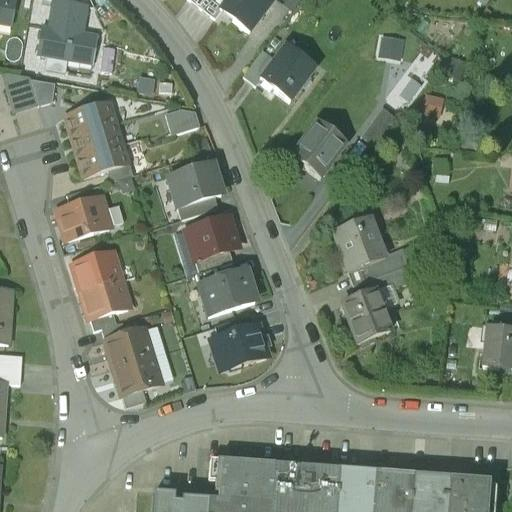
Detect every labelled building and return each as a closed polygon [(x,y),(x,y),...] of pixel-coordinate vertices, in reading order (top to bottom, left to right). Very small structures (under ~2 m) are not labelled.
[(0,0),(0,22),(11,24),(14,3),(0,1),(0,0)] [(217,0),(186,0),(186,1),(205,16),(217,0)] [(270,0),(228,0),(218,13),(220,15),(221,13),(232,23),(231,24),(246,36),(273,2),(270,0)] [(63,8),(55,6),(55,5),(53,5),(48,38),(41,37),(42,31),(40,31),(36,59),(67,63),(67,59),(92,63),(95,40),(79,38),(84,9),(65,7),(64,7),(63,8)] [(314,71),(285,49),(273,65),(259,83),(260,84),(261,85),(262,84),(273,92),(272,93),(288,105),(314,71)] [(260,56),(241,81),(255,91),(260,84),(259,83),(273,65),(260,56)] [(53,89),(29,86),(37,112),(50,108),(53,89)] [(425,115),(441,120),(448,102),(431,96),(425,115)] [(361,135),(379,151),(403,123),(385,108),(361,135)] [(107,110),(64,123),(70,142),(113,129),(107,110)] [(180,113),(164,118),(171,139),(198,130),(194,115),(180,113)] [(316,126),(290,160),(292,161),(292,160),(304,169),(303,170),(319,182),(345,148),(316,126)] [(113,129),(70,142),(76,162),(119,149),(113,129)] [(119,149),(76,162),(82,182),(106,175),(126,169),(120,148),(119,149)] [(126,169),(106,175),(109,186),(132,179),(128,168),(126,169)] [(210,168),(167,181),(176,211),(211,201),(220,198),(210,168)] [(342,184),(327,203),(337,210),(351,191),(342,184)] [(87,194),(65,201),(68,212),(91,205),(87,194)] [(211,201),(176,211),(180,223),(215,212),(211,201)] [(68,212),(55,216),(64,246),(108,233),(98,203),(91,205),(68,212)] [(227,221),(184,235),(193,265),(228,254),(237,251),(227,221)] [(355,228),(331,237),(346,277),(358,272),(384,262),(383,260),(372,230),(358,236),(355,228)] [(384,262),(358,272),(363,286),(408,269),(402,252),(383,260),(384,262)] [(228,254),(193,265),(197,277),(218,270),(231,266),(228,254)] [(109,258),(71,269),(80,297),(118,285),(109,258)] [(408,269),(363,286),(368,297),(373,295),(373,296),(388,291),(390,295),(415,285),(408,269)] [(197,277),(194,277),(198,289),(222,281),(218,270),(197,277)] [(358,272),(346,277),(351,291),(363,286),(358,272)] [(222,281),(198,289),(207,320),(254,305),(244,275),(222,281)] [(118,285),(80,297),(89,325),(111,318),(127,313),(118,285)] [(9,296),(0,295),(0,350),(6,351),(7,328),(6,327),(8,298),(9,296)] [(368,297),(339,308),(355,348),(388,335),(373,296),(373,295),(368,297)] [(111,318),(89,325),(92,336),(100,334),(115,329),(111,318)] [(247,320),(213,330),(217,342),(251,331),(247,320)] [(115,329),(100,334),(104,345),(125,338),(121,327),(115,329)] [(217,342),(211,344),(220,374),(224,373),(228,377),(239,373),(240,368),(264,360),(255,330),(251,331),(217,342)] [(511,332),(487,330),(482,372),(511,375),(511,332)] [(125,338),(104,345),(112,373),(151,361),(142,333),(125,338)] [(20,363),(0,361),(0,376),(19,378),(20,363)] [(151,361),(112,373),(121,400),(141,394),(159,388),(151,361)] [(0,376),(0,387),(3,388),(3,389),(18,390),(19,378),(0,376)] [(141,394),(121,400),(125,412),(145,406),(141,394)] [(269,511),(273,469),(214,464),(211,504),(172,501),(172,498),(153,497),(151,511),(269,511)] [(333,511),(337,474),(273,469),(269,511),(333,511)] [(370,511),(374,477),(337,474),(333,511),(370,511)] [(408,511),(411,480),(374,477),(370,511),(408,511)] [(444,511),(447,482),(411,480),(408,511),(444,511)] [(491,511),(493,486),(447,482),(444,511),(491,511)]
